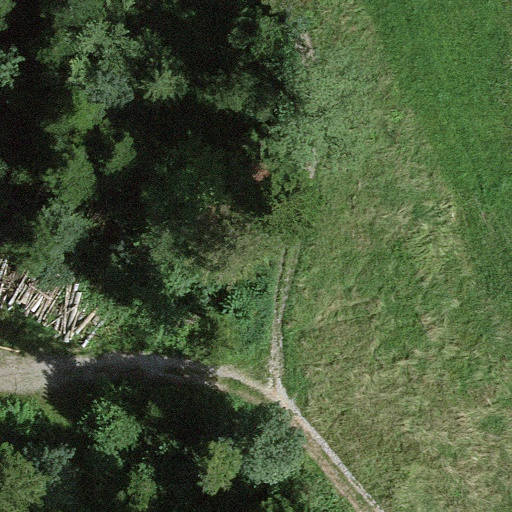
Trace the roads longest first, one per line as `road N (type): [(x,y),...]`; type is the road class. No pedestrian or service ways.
road 1 (track): [(377,511),(278,400),(275,327),(285,258)]
road 2 (track): [(0,392),(190,373),(278,400)]
road 3 (track): [(65,387),(73,511)]
